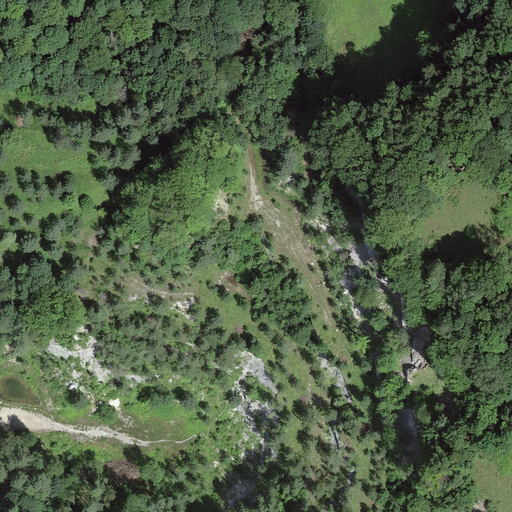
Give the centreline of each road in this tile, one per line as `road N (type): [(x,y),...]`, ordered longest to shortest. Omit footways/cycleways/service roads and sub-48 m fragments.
road 1 (track): [(279,0),(231,106),(152,171),(93,237),(99,263),(157,293)]
road 2 (track): [(236,98),(257,198),(290,225),(302,263)]
